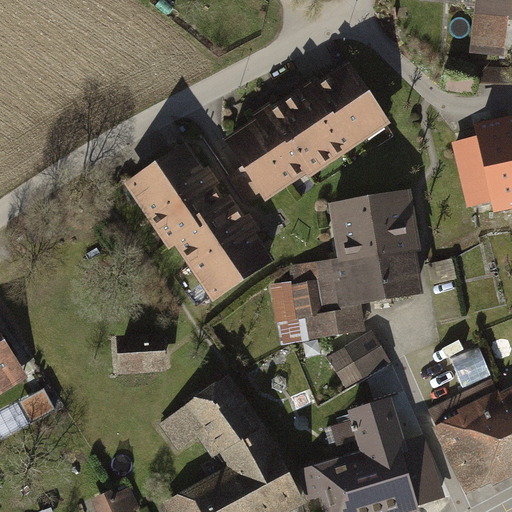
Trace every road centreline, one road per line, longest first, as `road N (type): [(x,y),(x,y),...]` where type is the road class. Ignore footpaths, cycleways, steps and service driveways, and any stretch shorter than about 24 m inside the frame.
road 1 (residential): [(350,20),(67,166),(0,216)]
road 2 (residential): [(350,20),(452,104),(511,99)]
